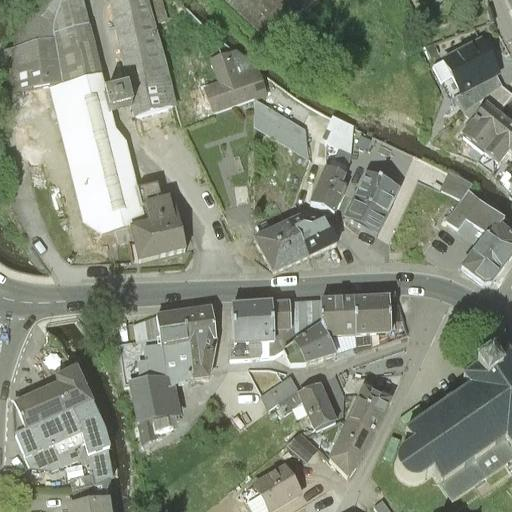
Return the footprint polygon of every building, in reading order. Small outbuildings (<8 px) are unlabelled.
[(7,101),(50,96),(99,83),(77,0),(22,0),(18,10),(11,51),(0,52),(7,101)] [(143,0),(119,0),(108,3),(125,81),(131,105),(139,136),(156,132),(169,158),(188,149),(177,126),(143,0)] [(224,0),(268,51),(323,2),(321,0),(224,0)] [(511,0),(502,0),(511,20),(511,0)] [(481,48),(444,67),(461,99),(498,80),(481,48)] [(197,122),(267,96),(258,72),(235,80),(226,57),(210,63),(218,84),(187,95),(197,122)] [(100,88),(99,83),(50,96),(85,228),(100,239),(136,230),(138,234),(149,232),(144,211),(141,212),(123,142),(110,129),(105,112),(131,105),(125,81),(100,88)] [(305,134),(255,105),(255,128),(309,165),(305,134)] [(482,158),(506,130),(485,113),(462,142),(482,158)] [(352,132),(331,121),(326,134),(332,136),(326,148),(350,158),(352,132)] [(511,134),(506,130),(482,158),(496,169),(507,155),(511,159),(511,134)] [(343,182),(326,174),(310,209),(333,219),(344,194),(339,192),(343,182)] [(367,176),(354,204),(387,220),(398,194),(367,176)] [(248,186),(233,188),(236,208),(250,206),(248,186)] [(465,223),(478,206),(479,204),(468,195),(447,224),(458,233),(465,223)] [(140,246),(134,247),(139,267),(185,256),(177,223),(175,223),(170,203),(144,210),(144,211),(149,232),(138,234),(140,246)] [(387,220),(354,204),(344,224),(377,241),(387,220)] [(503,226),(478,206),(465,223),(487,240),(493,232),(496,234),(498,232),(503,226)] [(307,238),(297,242),(308,263),(336,250),(326,229),(316,234),(312,225),(302,229),(307,238)] [(308,263),(297,242),(288,229),(253,245),(273,279),(308,263)] [(511,259),(511,242),(498,232),(496,234),(493,232),(487,240),(462,273),(482,289),(483,290),(490,289),(490,288),(511,259)] [(388,304),(354,305),(356,342),(388,340),(390,338),(390,332),(388,304)] [(326,343),(356,342),(354,305),(319,307),(320,332),(326,343)] [(289,308),(231,311),(233,348),(231,348),(230,364),(251,362),(251,348),(274,347),(274,336),(290,334),(289,308)] [(210,314),(156,322),(159,344),(160,351),(144,354),(149,387),(168,384),(190,382),(190,384),(209,382),(215,345),(210,314)] [(326,343),(320,332),(283,356),(290,370),(305,369),(335,359),(326,343)] [(144,354),(160,351),(159,344),(118,350),(125,391),(130,390),(149,387),(144,354)] [(511,365),(504,353),(491,363),(490,362),(475,371),(476,373),(462,382),(470,394),(459,402),(459,401),(439,414),(440,416),(429,423),(428,422),(405,438),(414,451),(407,456),(406,455),(402,458),(401,459),(399,461),(398,463),(396,466),(396,469),(395,472),(396,475),(396,477),(397,479),(399,482),(401,484),(403,486),(405,487),(408,488),(411,489),(412,489),(414,489),(416,488),(419,487),(422,486),(425,484),(425,483),(432,478),(451,507),(511,464),(511,365)] [(58,388),(15,408),(16,438),(29,471),(47,463),(43,454),(55,449),(63,469),(80,462),(83,468),(89,465),(96,488),(112,481),(109,460),(106,445),(103,433),(76,371),(55,380),(58,388)] [(168,384),(149,387),(130,390),(144,450),(156,443),(154,438),(173,430),(171,421),(176,420),(168,384)] [(334,428),(319,391),(300,399),(315,436),(334,428)] [(388,406),(363,394),(328,465),(348,483),(361,464),(388,406)] [(279,511),(299,501),(284,474),(254,491),(266,511),(279,511)]
